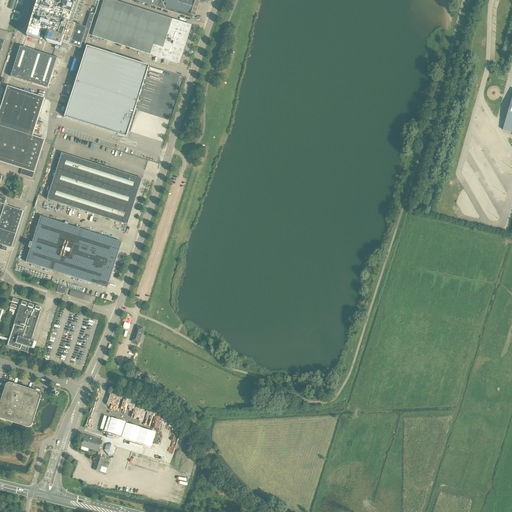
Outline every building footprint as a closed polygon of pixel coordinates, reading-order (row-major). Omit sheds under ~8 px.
[(38,40),(39,40),(40,36),(41,32),(42,32),(42,31),(49,34),(49,35),(47,34),(45,41),(47,41),(47,42),(61,47),(68,49),(69,45),(77,48),(79,48),(80,49),(87,29),(85,28),(78,26),(76,25),(69,23),(75,4),(67,2),(67,0),(37,0),(29,27),(26,36),(35,39),(38,40)] [(103,0),(92,36),(179,64),(184,50),(191,26),(139,9),(112,0),(103,0)] [(135,0),(157,7),(161,8),(162,8),(166,10),(170,11),(174,12),(174,13),(175,13),(179,14),(183,15),(187,17),(188,17),(190,17),(191,15),(193,15),(195,16),(200,1),(196,0),(135,0)] [(79,49),(81,50),(82,51),(94,14),(90,13),(85,28),(79,48),(79,49)] [(149,66),(87,46),(78,74),(78,75),(77,78),(77,79),(76,78),(76,79),(76,80),(75,80),(74,83),(75,83),(64,117),(118,134),(123,136),(123,137),(127,138),(128,134),(127,134),(127,133),(130,125),(135,109),(135,108),(138,101),(138,100),(143,85),(143,84),(147,72),(149,66)] [(10,77),(48,89),(57,58),(20,47),(10,77)] [(71,70),(76,72),(80,60),(74,58),(71,70)] [(0,162),(22,169),(21,174),(33,178),(45,140),(32,136),(34,131),(38,132),(40,125),(36,124),(40,112),(44,98),(7,86),(0,109),(0,162)] [(511,132),(511,100),(504,129),(503,129),(502,130),(511,132)] [(104,218),(110,219),(110,220),(110,219),(116,221),(115,221),(116,221),(121,223),(122,223),(127,225),(129,219),(130,215),(130,216),(131,215),(130,215),(132,210),(132,209),(134,204),(135,200),(137,195),(137,194),(139,189),(140,185),(142,179),(136,177),(131,175),(130,175),(125,174),(125,173),(125,174),(119,172),(119,171),(119,172),(113,170),(108,168),(107,168),(102,166),(96,164),(91,163),(91,162),(90,162),(90,163),(85,161),(80,159),(62,153),(47,200),(60,204),(60,203),(63,204),(64,205),(70,207),(76,208),(75,209),(76,209),(76,208),(81,210),(81,211),(82,210),(87,212),(93,214),(98,216),(99,216),(104,218)] [(0,245),(11,249),(23,211),(5,205),(7,198),(0,196),(0,184),(2,177),(0,176),(0,245)] [(14,199),(20,200),(22,194),(17,192),(16,195),(15,195),(14,199)] [(54,221),(51,220),(40,216),(26,262),(107,288),(122,242),(55,221),(54,221)] [(67,288),(59,285),(57,290),(58,293),(62,294),(65,293),(67,288)] [(90,301),(92,296),(71,290),(69,295),(90,301)] [(31,341),(41,312),(41,309),(40,309),(41,307),(22,301),(22,303),(20,303),(17,312),(9,339),(0,336),(0,320),(3,312),(3,311),(0,309),(0,338),(8,341),(6,346),(28,353),(29,347),(34,349),(43,352),(55,315),(49,313),(39,344),(36,343),(36,342),(31,341)] [(138,343),(142,332),(143,329),(137,327),(132,341),(138,343)] [(1,399),(0,402),(0,418),(27,427),(28,427),(29,427),(30,427),(31,426),(32,425),(32,423),(33,424),(34,424),(34,425),(35,425),(35,424),(36,424),(36,423),(36,422),(35,422),(34,422),(33,422),(40,399),(41,400),(42,401),(43,401),(43,400),(44,400),(44,399),(43,398),(42,398),(41,398),(41,396),(41,395),(41,394),(40,393),(40,392),(39,392),(11,383),(10,383),(9,383),(8,383),(7,383),(7,384),(6,384),(6,385),(5,386),(2,397),(1,399)] [(107,428),(105,436),(113,438),(115,430),(107,428)] [(146,430),(139,428),(136,441),(139,442),(138,446),(145,448),(148,434),(145,433),(146,430)] [(84,435),(81,446),(82,447),(81,449),(84,450),(85,448),(99,452),(102,441),(84,435)] [(114,453),(116,448),(112,444),(106,445),(104,450),(108,455),(114,453)] [(97,456),(93,469),(100,471),(104,458),(97,456)]
